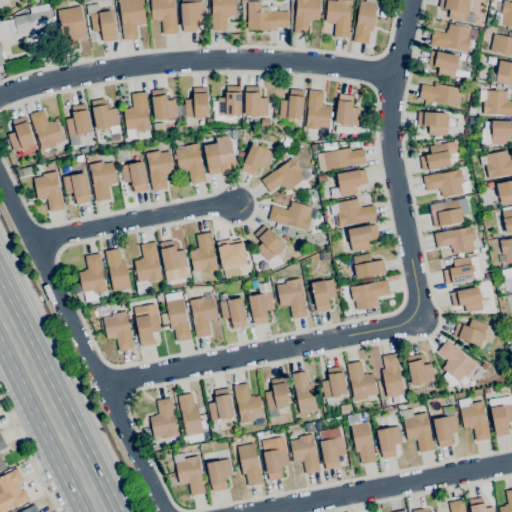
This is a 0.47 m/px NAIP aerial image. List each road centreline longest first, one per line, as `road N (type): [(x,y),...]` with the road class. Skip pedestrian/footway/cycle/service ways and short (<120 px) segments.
road 1 (residential): [(412,0),(389,135),(421,320),(100,384)]
road 2 (residential): [(393,79),(210,59),(0,97)]
road 3 (residential): [(0,174),(163,511)]
road 4 (residential): [(263,511),(511,462)]
road 5 (secondary): [(0,308),(100,511)]
road 6 (residential): [(32,244),(232,203)]
